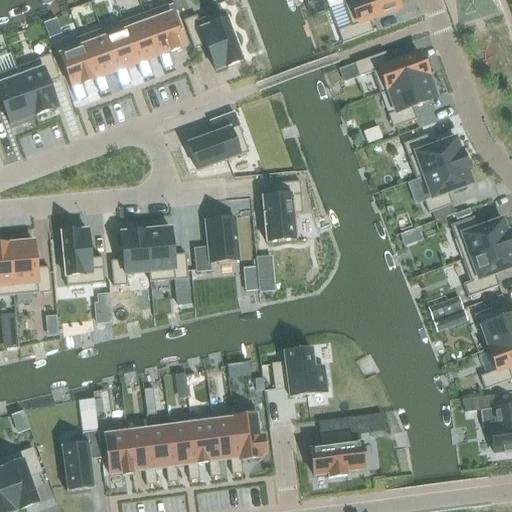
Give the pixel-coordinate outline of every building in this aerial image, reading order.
[(185,9),(181,0),(170,0),(175,12),(185,9)] [(350,27),(337,31),(342,45),(373,33),(369,21),(398,11),(394,0),(356,0),(342,5),(350,27)] [(167,6),(143,15),(158,58),(163,70),(174,66),(169,54),(183,49),(167,6)] [(196,17),(183,22),(193,50),(205,46),(215,73),(242,63),(224,12),(198,22),(196,17)] [(143,15),(122,23),(137,66),(141,78),(152,74),(148,62),(158,58),(143,15)] [(122,23),(100,31),(115,73),(120,86),(131,82),(126,69),(137,66),(122,23)] [(100,31),(78,39),(94,81),(99,94),(109,90),(105,77),(115,73),(100,31)] [(78,39),(56,47),(76,102),(87,98),(82,86),(94,81),(78,39)] [(391,51),(354,65),(359,78),(372,73),(380,95),(427,77),(419,54),(395,63),(391,51)] [(38,62),(15,70),(33,118),(57,109),(47,84),(59,80),(51,57),(38,62)] [(0,101),(10,127),(33,118),(15,70),(0,75),(0,101)] [(427,77),(380,95),(380,96),(387,93),(395,113),(387,116),(392,129),(416,120),(412,109),(435,100),(427,77)] [(214,136),(187,146),(197,173),(248,154),(234,115),(210,124),(214,136)] [(426,137),(403,146),(415,180),(464,162),(460,152),(459,153),(454,140),(431,149),(426,137)] [(464,162),(415,180),(416,181),(423,178),(431,199),(423,201),(428,214),(452,206),(447,194),(471,185),(466,173),(467,173),(464,162)] [(274,198),(262,199),(263,215),(262,215),(262,218),(264,217),(265,225),(263,226),(263,228),(265,228),(266,244),(295,241),(292,216),(302,215),(300,188),(299,183),(298,183),(273,185),(274,198)] [(473,218),(450,227),(462,262),(510,244),(507,234),(506,234),(501,221),(477,230),(473,218)] [(207,249),(193,250),(195,274),(211,272),(210,264),(239,262),(234,220),(205,223),(207,249)] [(170,230),(145,233),(150,284),(174,281),(187,280),(185,256),(173,257),(170,230)] [(87,232),(61,235),(66,288),(104,284),(102,259),(90,260),(87,232)] [(123,262),(110,263),(113,288),(127,286),(126,276),(148,274),(149,284),(150,284),(145,233),(120,235),(123,262)] [(33,243),(8,246),(13,297),(50,294),(48,269),(36,270),(33,243)] [(511,248),(510,244),(462,262),(470,283),(462,286),(467,299),(498,287),(494,276),(511,269),(511,248)] [(0,298),(13,297),(8,246),(0,246),(0,298)] [(258,275),(272,274),(270,257),(256,258),(258,275)] [(187,280),(174,281),(174,282),(177,306),(190,304),(187,280)] [(98,304),(110,303),(109,295),(97,297),(98,304)] [(458,298),(428,309),(433,322),(447,316),(451,315),(462,311),(458,298)] [(505,305),(474,317),(478,330),(481,329),(489,350),(511,341),(511,315),(509,317),(505,305)] [(462,311),(451,315),(455,326),(466,322),(462,311)] [(4,350),(17,349),(14,315),(1,316),(4,350)] [(56,317),(46,318),(47,326),(57,325),(56,317)] [(496,372),(480,378),(484,391),(511,381),(507,369),(511,367),(511,341),(489,350),(496,372)] [(285,364),(272,366),(275,391),(288,389),(289,398),(326,394),(323,368),(313,369),(311,351),(299,352),(283,354),(283,356),(285,364)] [(262,380),(254,381),(256,393),(264,392),(262,380)] [(152,389),(143,390),(144,401),(154,400),(152,389)] [(493,397),(462,401),(464,414),(480,412),(482,429),(490,428),(493,455),(502,453),(502,454),(503,454),(502,445),(504,445),(505,454),(511,453),(511,407),(495,410),(493,397)] [(93,400),(77,402),(79,416),(95,413),(93,402),(93,400)] [(101,401),(93,402),(95,413),(103,412),(101,401)] [(255,409),(234,412),(240,462),(261,459),(261,457),(265,456),(263,437),(259,438),(255,409)] [(234,412),(212,414),(218,463),(229,461),(231,476),(242,475),(240,462),(234,412)] [(212,414),(191,417),(197,465),(208,464),(210,479),(220,478),(218,463),(212,414)] [(191,417),(169,420),(176,468),(187,467),(188,482),(199,480),(197,465),(191,417)] [(168,428),(149,431),(154,471),(165,469),(167,485),(177,483),(176,468),(169,420),(167,420),(168,428)] [(126,425),(103,428),(109,477),(121,475),(121,477),(133,476),(133,474),(127,433),(126,425)] [(149,431),(127,433),(133,474),(144,472),(146,487),(156,486),(154,471),(149,431)] [(83,445),(60,448),(60,449),(61,449),(67,492),(66,492),(66,493),(94,490),(94,488),(93,488),(89,462),(101,460),(97,432),(82,434),(83,445)] [(322,449),(310,451),(313,478),(328,476),(328,480),(346,477),(346,473),(364,471),(360,444),(351,445),(349,433),(320,436),(322,449)] [(32,450),(0,461),(0,468),(16,511),(17,511),(38,504),(29,478),(41,474),(32,450)] [(0,511),(16,511),(0,468),(0,511)]
